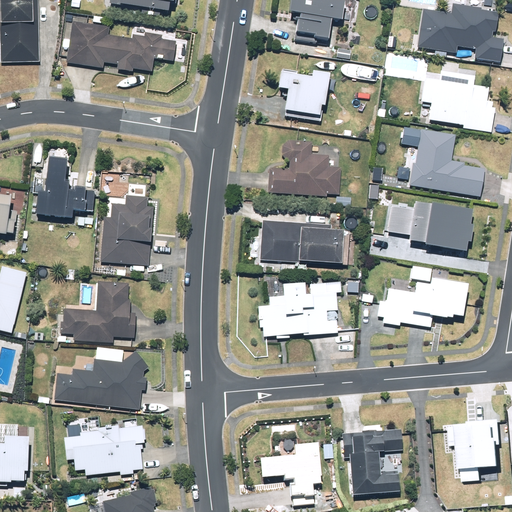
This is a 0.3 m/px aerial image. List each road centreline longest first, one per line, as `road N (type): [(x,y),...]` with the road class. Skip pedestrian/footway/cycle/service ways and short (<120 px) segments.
road 1 (residential): [(508,369),(203,393)]
road 2 (tertiary): [(203,393),(203,256),(215,134)]
road 3 (residential): [(215,134),(56,111),(0,120)]
road 4 (tertiary): [(215,134),(236,0)]
